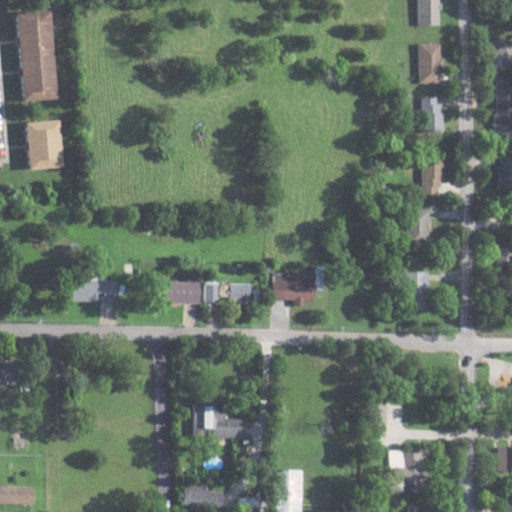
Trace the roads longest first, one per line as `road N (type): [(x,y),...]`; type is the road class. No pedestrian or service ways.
road 1 (residential): [(511,343),(0,330)]
road 2 (residential): [(474,343),(468,0)]
road 3 (residential): [(466,511),(474,343)]
